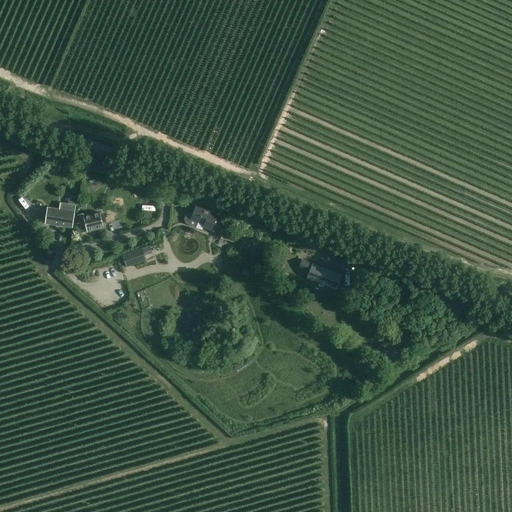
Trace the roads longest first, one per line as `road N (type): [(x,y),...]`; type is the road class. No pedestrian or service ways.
road 1 (unclassified): [(511,313),(77,139)]
road 2 (unclassified): [(77,139),(148,180),(161,194),(164,219)]
road 3 (unclassified): [(164,219),(51,258)]
